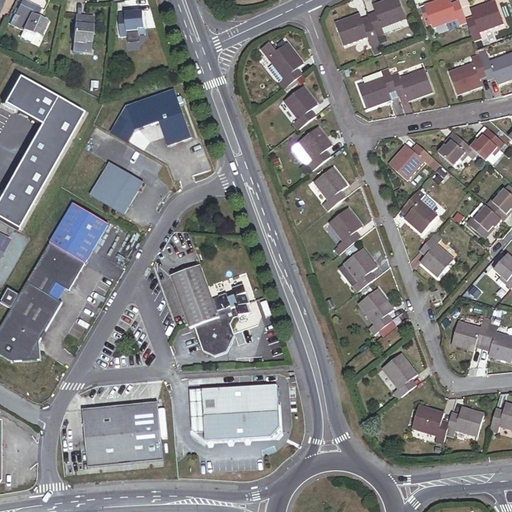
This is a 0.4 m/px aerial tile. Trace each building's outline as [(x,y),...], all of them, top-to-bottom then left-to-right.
[(406,21),(397,0),(389,0),(373,6),(377,16),(369,19),(370,23),(376,38),(384,35),(382,30),(399,23),(406,21)] [(468,24),(461,5),(453,8),(449,0),(441,0),(424,7),(426,12),(422,14),(426,25),(430,23),(433,30),(447,24),(450,30),(452,31),(460,28),(459,27),(468,24)] [(22,32),(35,7),(22,1),(14,16),(18,18),(13,28),(22,32)] [(504,25),(495,2),(471,10),(475,21),(468,24),(474,41),(474,43),(482,40),(479,34),(504,25)] [(35,7),(22,32),(33,38),(34,36),(39,39),(46,24),(37,19),(41,10),(35,7)] [(148,14),(121,14),(122,28),(131,27),(131,30),(142,30),(142,28),(148,28),(148,14)] [(376,38),(370,23),(363,25),(359,15),(335,24),(344,47),(368,38),(370,44),(377,42),(376,38)] [(13,28),(18,18),(14,16),(9,27),(13,29),(13,28)] [(69,18),(68,46),(78,46),(79,44),(85,44),(85,29),(77,28),(77,18),(69,18)] [(86,19),(77,18),(77,28),(85,29),(86,19)] [(399,23),(382,30),(384,35),(401,29),(399,23)] [(380,49),(388,46),(386,39),(385,39),(384,35),(376,38),(377,42),(380,49)] [(377,42),(370,44),(373,52),(380,49),(377,42)] [(304,65),(288,44),(277,53),(270,44),(261,51),(273,66),(268,70),(276,80),(281,76),(284,80),(279,84),(284,90),(298,80),(300,78),(295,72),(304,65)] [(479,55),(480,59),(488,57),(485,50),(478,53),(479,55)] [(511,80),(511,54),(490,62),(488,57),(480,59),(486,75),(487,78),(494,75),(498,86),(511,80)] [(478,78),(486,75),(480,59),(479,55),(471,58),(473,65),(449,73),(457,97),(482,88),(478,78)] [(392,102),(388,92),(395,89),(390,76),(388,70),(381,72),(383,79),(365,85),(358,88),(365,107),(367,111),(392,102)] [(433,94),(425,70),(400,79),(398,74),(390,76),(395,89),(397,96),(405,93),(408,103),(433,94)] [(381,72),(362,79),(365,85),(383,79),(381,72)] [(300,78),(298,80),(302,86),(307,82),(303,76),(300,78)] [(0,221),(18,232),(85,117),(20,79),(4,106),(42,128),(0,200),(0,221)] [(284,103),(298,121),(293,125),(298,132),(314,119),(308,113),(318,105),(304,87),(284,103)] [(172,91),(124,107),(132,132),(157,124),(165,148),(177,144),(189,140),(172,91)] [(324,153),(333,146),(318,128),(299,143),(300,144),(314,161),(309,165),(308,166),(312,171),(313,172),(329,160),(324,153)] [(479,142),(489,131),(486,128),(475,139),(477,141),(479,142)] [(500,151),(505,146),(489,131),(479,142),(477,141),(470,149),(473,151),(478,156),(486,163),(487,162),(498,150),(500,151)] [(456,137),(454,134),(444,145),(445,146),(447,148),(456,137)] [(468,157),(473,151),(470,149),(456,137),(447,148),(445,146),(438,154),(454,168),(466,155),(468,157)] [(314,161),(300,144),(295,148),(309,165),(314,161)] [(414,154),(406,147),(389,166),(408,182),(425,164),(429,168),(435,161),(420,148),(414,154)] [(500,151),(498,150),(487,162),(493,168),(504,155),(500,151)] [(478,156),(473,151),(468,157),(474,161),(478,156)] [(441,167),(435,161),(429,168),(435,173),(441,167)] [(144,184),(110,164),(91,197),(124,217),(135,200),(144,184)] [(312,171),(308,166),(302,170),(307,176),(312,171)] [(339,194),(348,187),(333,169),(314,184),(328,202),(323,206),(328,213),(332,209),(344,200),(339,194)] [(441,174),(434,183),(439,187),(445,181),(444,180),(446,178),(441,174)] [(406,217),(404,220),(422,235),(438,217),(433,212),(421,201),(426,197),(419,191),(406,206),(412,211),(406,217)] [(511,212),(511,197),(505,191),(504,191),(492,204),(491,202),(486,208),(502,222),(511,211),(511,212)] [(437,207),(426,197),(421,201),(433,212),(437,207)] [(344,200),(332,209),(334,212),(346,203),(344,200)] [(0,355),(13,363),(40,362),(40,350),(38,350),(34,348),(37,342),(39,343),(42,338),(49,327),(62,304),(59,302),(50,297),(57,285),(66,290),(69,292),(109,226),(74,205),(20,297),(8,290),(0,304),(12,310),(0,330),(0,355)] [(486,208),(482,205),(471,218),(472,219),(474,221),(486,208)] [(412,211),(406,206),(401,212),(406,217),(412,211)] [(495,230),(502,222),(486,208),(474,221),(472,219),(467,225),(483,239),(493,228),(495,230)] [(354,234),(363,227),(349,209),(329,225),(343,243),(338,247),(343,253),(359,241),(354,234)] [(428,256),(421,264),(438,279),(454,261),(437,246),(442,241),(435,235),(429,242),(422,250),(428,256)] [(351,256),(359,250),(355,245),(347,251),(351,256)] [(374,282),(369,275),(378,268),(364,249),(344,264),(344,265),(337,270),(351,288),(353,287),(358,294),(362,291),(370,285),(374,282)] [(511,259),(508,256),(494,271),(507,283),(505,286),(510,291),(511,289),(511,259)] [(179,301),(190,330),(194,329),(196,334),(229,322),(245,316),(242,307),(250,304),(244,286),(233,290),(235,298),(228,300),(226,296),(219,298),(223,311),(217,313),(200,267),(171,278),(179,301)] [(66,290),(57,285),(50,297),(59,302),(66,290)] [(370,285),(362,291),(366,296),(374,291),(370,285)] [(389,315),(394,311),(378,291),(359,306),(375,326),(370,330),(375,336),(380,332),(391,324),(386,317),(389,315)] [(441,301),(432,303),(434,310),(443,307),(441,301)] [(391,324),(380,332),(385,339),(399,328),(389,315),(386,317),(391,324)] [(456,322),(451,316),(443,325),(449,330),(456,322)] [(233,331),(229,322),(196,334),(201,345),(203,353),(215,358),(221,356),(233,331)] [(485,345),(490,325),(483,323),(481,329),(458,323),(452,347),(473,353),(476,342),(485,345)] [(511,364),(511,359),(511,338),(496,334),(498,328),(490,325),(485,345),(492,347),(489,358),(511,364)] [(221,356),(227,354),(235,337),(233,331),(221,356)] [(410,382),(418,375),(402,355),(383,370),(399,390),(393,394),(398,401),(414,388),(410,382)] [(208,391),(202,391),(205,435),(205,442),(271,439),(280,428),(277,387),(208,391)] [(205,435),(202,391),(191,392),(193,434),(195,436),(205,435)] [(158,404),(83,412),(84,425),(88,469),(163,462),(158,404)] [(511,406),(506,405),(503,415),(495,413),(490,433),(498,435),(500,429),(511,432),(511,406)] [(446,437),(449,426),(441,424),(444,414),(419,407),(413,431),(437,438),(435,444),(443,446),(446,437)] [(477,438),(484,415),(462,409),(459,419),(451,417),(449,426),(446,437),(454,439),(456,432),(477,438)]
